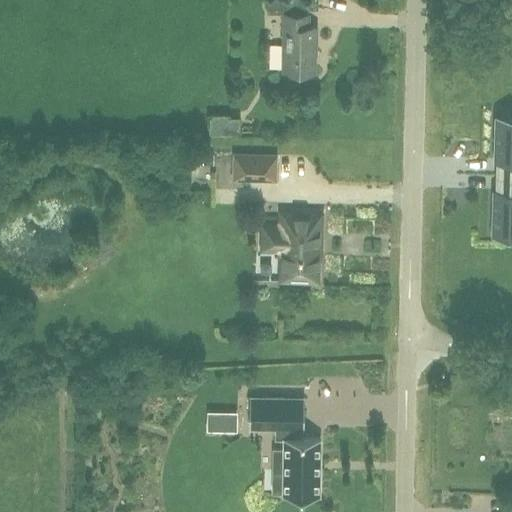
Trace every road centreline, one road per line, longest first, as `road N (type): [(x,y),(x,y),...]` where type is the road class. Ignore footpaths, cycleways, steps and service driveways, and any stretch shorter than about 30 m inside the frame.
road 1 (unclassified): [(408,337),(416,0)]
road 2 (unclassified): [(405,511),(408,337)]
